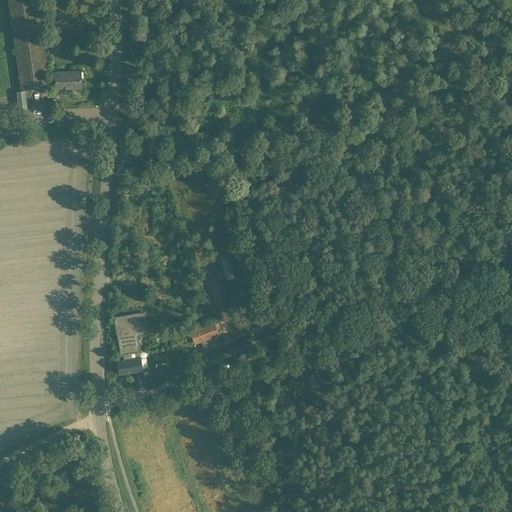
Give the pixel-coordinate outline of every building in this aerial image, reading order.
[(8,0),(21,90),(50,86),(38,0),(8,0)] [(56,72),(56,88),(81,87),(81,71),(56,72)] [(25,90),(17,91),(20,115),(27,114),(25,90)] [(229,254),(221,256),(226,279),(234,278),(229,254)] [(203,308),(197,298),(190,302),(196,312),(203,308)] [(145,312),(117,317),(117,318),(119,329),(119,330),(123,353),(123,354),(124,354),(140,352),(141,351),(139,335),(144,334),(143,327),(149,326),(149,328),(166,325),(163,311),(145,315),(145,312)] [(269,330),(267,323),(265,318),(263,312),(257,314),(259,320),(261,325),(255,327),(257,334),(269,330)] [(191,331),(195,344),(219,335),(214,322),(191,331)] [(125,359),(117,361),(119,374),(143,370),(140,352),(124,354),(125,359)]
